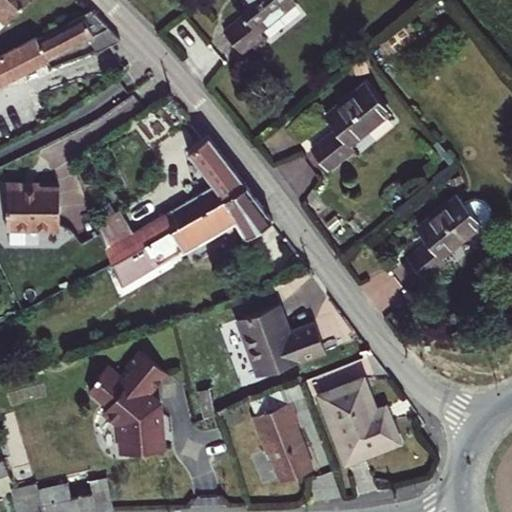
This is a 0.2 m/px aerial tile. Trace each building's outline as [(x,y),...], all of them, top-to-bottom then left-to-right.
[(0,0),(0,15),(6,21),(24,0),(0,0)] [(294,0),(240,0),(236,4),(245,16),(225,33),(233,44),(241,54),(262,38),(257,31),(295,0),(294,0)] [(88,36),(96,51),(121,39),(116,34),(103,21),(91,9),(38,37),(48,57),(52,54),(88,36)] [(37,35),(0,53),(0,81),(44,59),(44,58),(48,57),(38,37),(37,35)] [(49,67),(57,64),(52,54),(48,57),(44,58),(44,59),(49,67)] [(337,131),(312,151),(320,161),(328,171),(355,151),(350,144),(387,114),(365,87),(327,118),(337,131)] [(221,197),(248,186),(228,160),(209,135),(189,151),(215,185),(135,232),(121,209),(98,223),(112,262),(221,197)] [(60,186),(7,186),(6,227),(59,227),(59,207),(60,186)] [(260,202),(248,186),(221,197),(112,262),(111,263),(123,284),(237,216),(246,234),(273,219),(260,202)] [(471,204),(466,206),(457,197),(418,228),(427,240),(410,255),(418,266),(426,277),(445,261),(441,256),(480,225),(484,230),(488,225),(490,220),(489,214),(487,209),(482,205),(477,203),(471,204)] [(291,331),(280,303),(239,318),(260,374),(326,350),(320,336),(315,322),(291,331)] [(120,425),(122,457),(147,454),(150,450),(166,449),(164,429),(161,426),(160,413),(163,413),(162,403),(150,394),(169,372),(142,350),(122,375),(119,378),(106,367),(96,380),(98,381),(90,390),(109,406),(104,412),(120,425)] [(109,365),(106,367),(119,378),(122,375),(109,365)] [(382,425),(376,410),(364,378),(322,395),(347,461),(374,450),(400,440),(392,421),(382,425)] [(299,420),(292,399),(253,415),(270,459),(275,458),(283,480),(298,474),(313,468),(296,421),(299,420)] [(386,406),(376,410),(382,425),(392,421),(386,406)] [(0,474),(9,471),(1,449),(0,449),(0,474)] [(45,511),(97,511),(93,492),(72,497),(66,476),(37,482),(45,511)] [(91,479),(93,492),(97,511),(104,511),(114,510),(107,476),(91,479)] [(45,511),(37,482),(16,487),(13,488),(18,511),(45,511)]
